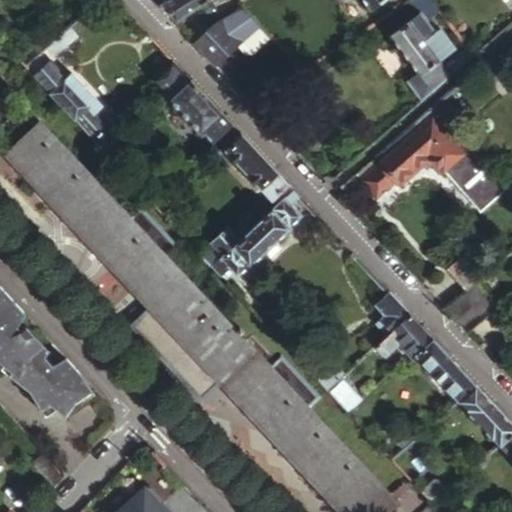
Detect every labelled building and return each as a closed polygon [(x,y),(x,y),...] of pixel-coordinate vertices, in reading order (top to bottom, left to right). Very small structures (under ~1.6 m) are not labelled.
[(82,0),(92,11),(101,0),(82,0)] [(207,0),(164,0),(161,2),(178,21),(189,10),(207,0)] [(378,0),(361,0),(368,8),(378,0)] [(409,0),(404,4),(412,14),(386,38),(417,73),(410,78),(426,96),(474,54),(464,41),(457,48),(435,25),(432,28),(419,15),(434,1),(433,0),(409,0)] [(193,41),(252,105),(265,91),(267,92),(275,87),(278,85),(264,69),(252,80),(226,52),(239,40),(258,22),(244,6),(215,21),(193,41)] [(258,22),(239,40),(251,53),(254,54),(272,38),(258,22)] [(151,82),(167,99),(191,78),(174,60),(151,82)] [(58,70),(49,61),(36,76),(43,84),(81,124),(94,112),(102,104),(73,70),(65,77),(59,69),(58,70)] [(215,140),(234,123),(191,78),(167,99),(200,130),(202,128),(215,140)] [(252,105),(277,132),(281,132),(284,134),(297,123),(278,102),(284,97),(275,87),(267,92),(265,91),(252,105)] [(438,110),(433,104),(356,171),(361,177),(438,110)] [(480,209),(507,186),(438,110),(361,177),(376,194),(395,177),(397,179),(423,155),(430,156),(439,165),(480,209)] [(108,127),(94,112),(81,124),(98,143),(104,138),(100,133),(108,127)] [(132,323),(152,345),(161,355),(201,397),(219,379),(343,511),(384,511),(396,501),(308,406),(319,395),(281,354),(269,364),(241,335),(245,332),(239,326),(236,329),(168,256),(178,246),(141,206),(131,215),(40,120),(6,151),(151,306),(132,323)] [(271,199),(289,182),(243,133),(225,149),(271,199)] [(139,187),(149,198),(162,187),(152,176),(139,187)] [(209,262),(223,277),(233,268),(236,273),(248,262),(249,263),(290,226),(290,225),(302,214),(292,203),(301,195),(294,187),(238,236),(209,262)] [(215,244),(202,255),(209,262),(238,236),(228,225),(224,228),(211,239),(215,244)] [(481,276),(490,269),(471,248),(447,268),(465,289),(481,276)] [(481,276),(465,289),(444,307),(468,332),(497,307),(497,296),(481,276)] [(92,389),(81,373),(65,356),(59,361),(48,348),(25,324),(19,328),(16,325),(27,312),(0,282),(0,361),(41,406),(48,401),(65,414),(75,402),(92,389)] [(387,333),(410,312),(390,291),(375,304),(385,314),(377,322),(387,333)] [(416,355),(434,337),(410,312),(387,333),(375,344),(384,354),(397,342),(393,337),(397,334),(405,342),(404,342),(403,345),(414,356),(416,355)] [(458,399),(458,398),(476,383),(434,337),(416,355),(458,399)] [(65,356),(53,343),(48,348),(59,361),(65,356)] [(152,363),(161,355),(152,345),(142,353),(152,363)] [(339,378),(344,373),(334,362),(317,378),(327,388),(339,378)] [(347,409),(359,398),(339,378),(327,388),(347,409)] [(511,432),(511,420),(476,383),(458,398),(464,404),(463,406),(493,436),(494,436),(500,442),(511,432)] [(393,438),(401,446),(416,434),(407,425),(393,438)] [(511,432),(500,442),(511,455),(511,432)] [(55,482),(65,473),(43,451),(34,460),(55,482)] [(395,451),(390,456),(404,470),(409,466),(395,451)] [(433,476),(420,487),(431,499),(446,487),(438,477),(433,476)] [(167,511),(146,488),(119,511),(167,511)] [(0,511),(13,511),(0,501),(0,511)]
